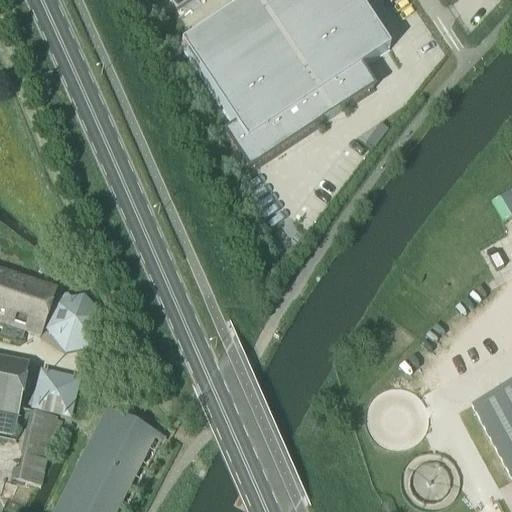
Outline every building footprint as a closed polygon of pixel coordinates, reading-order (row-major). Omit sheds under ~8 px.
[(392,47),(362,0),(253,0),(179,49),(232,137),(221,142),(245,179),(371,94),(357,74),(392,47)] [(47,259),(39,271),(55,282),(63,271),(47,259)] [(0,273),(0,324),(39,338),(55,292),(0,273)] [(0,361),(0,435),(13,438),(14,433),(17,421),(27,366),(0,361)] [(511,383),(470,408),(469,408),(470,409),(511,487),(511,383)] [(53,511),(117,511),(152,443),(158,445),(160,440),(105,411),(53,511)] [(18,484),(40,489),(56,420),(34,415),(18,484)]
